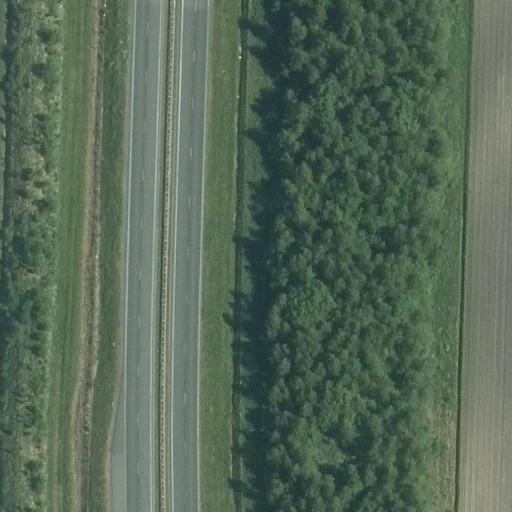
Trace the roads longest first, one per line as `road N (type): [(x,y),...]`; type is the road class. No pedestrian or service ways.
road 1 (trunk): [(185,511),(182,338),(194,0)]
road 2 (trunk): [(146,0),(138,511)]
